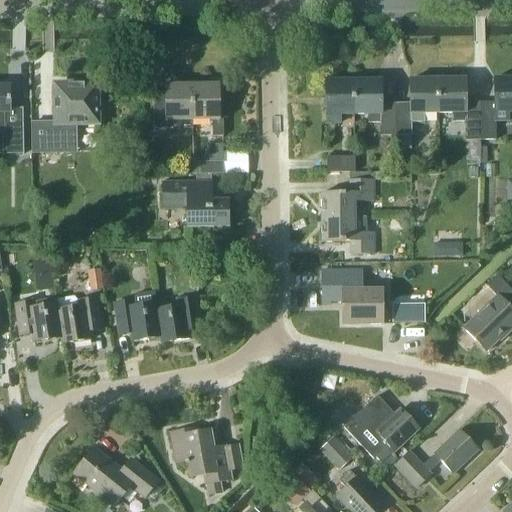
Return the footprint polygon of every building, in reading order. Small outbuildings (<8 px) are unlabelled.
[(479,104),(480,141),(483,141),(494,140),(494,123),(507,122),(507,114),(511,113),(511,78),(494,79),(494,104),(479,104)] [(395,105),(395,136),(410,136),(410,128),(410,124),(423,123),(423,115),(426,115),(437,115),(436,80),(409,80),(409,101),(409,105),(395,105)] [(465,141),(480,141),(479,104),(464,104),(464,80),(436,80),(437,115),(451,115),(451,123),(465,123),(465,141)] [(338,116),(353,116),(353,81),(325,82),(326,125),(339,125),(338,116)] [(395,136),(395,105),(380,105),(380,81),(353,81),(353,116),(367,116),(367,124),(379,124),(380,136),(395,136)] [(97,124),(98,86),(55,86),(55,120),(55,124),(48,124),(33,125),(33,154),(60,154),(60,141),(76,141),(75,124),(88,124),(97,124)] [(192,122),(191,86),(164,86),(164,93),(152,93),(153,130),(166,130),(166,122),(192,122)] [(191,86),(192,122),(211,121),(211,137),(223,137),(223,120),(218,120),(218,86),(191,86)] [(0,128),(0,135),(0,157),(1,157),(1,155),(21,155),(21,156),(21,134),(21,110),(9,110),(9,88),(0,87),(0,128)] [(326,158),(326,174),(348,173),(350,173),(355,173),(355,169),(355,158),(326,158)] [(195,175),(211,175),(211,174),(223,174),(223,163),(199,164),(199,175),(195,175)] [(211,182),(211,175),(195,175),(195,183),(161,183),(160,212),(186,212),(186,228),(228,228),(228,201),(211,201),(211,182)] [(320,195),(320,219),(354,218),(353,202),(373,201),(372,180),(348,181),(349,194),(346,194),(320,195)] [(354,233),(354,218),(320,219),(320,244),(349,243),(349,255),(373,254),(373,233),(354,233)] [(446,244),(432,245),(432,258),(449,257),(449,251),(449,247),(446,244)] [(40,260),(41,289),(59,288),(58,259),(40,260)] [(105,290),(102,271),(87,273),(90,292),(105,290)] [(362,291),(361,272),(321,272),(321,306),(328,306),(329,302),(341,302),(341,324),(381,324),(381,291),(362,291)] [(511,305),(511,291),(497,276),(486,286),(496,297),(463,329),(486,352),(504,335),(506,336),(511,329),(511,312),(509,309),(511,305)] [(155,311),(153,293),(135,296),(132,302),(113,304),(118,336),(128,335),(129,339),(129,343),(158,339),(159,339),(155,311)] [(74,297),(54,300),(60,340),(59,340),(59,345),(89,341),(88,333),(101,331),(96,298),(76,302),(74,297)] [(159,339),(158,339),(159,344),(189,340),(188,333),(200,331),(195,299),(176,302),(177,308),(157,311),(155,311),(159,339)] [(60,340),(54,300),(33,302),(14,305),(19,338),(31,336),(32,344),(59,340),(60,340)] [(380,465),(381,464),(393,452),(393,453),(418,430),(400,411),(395,416),(377,397),(342,428),(371,460),(374,458),(377,462),(380,465)] [(223,495),(221,484),(230,483),(228,473),(243,470),(239,446),(224,448),(211,451),(209,433),(196,435),(195,431),(168,435),(173,466),(183,464),(184,466),(187,465),(189,475),(202,473),(204,487),(206,487),(207,498),(223,495)] [(476,451),(459,432),(422,467),(409,453),(394,466),(416,490),(431,476),(428,473),(441,462),(452,475),(476,451)] [(352,458),(334,438),(319,452),(338,472),(352,458)] [(163,491),(155,485),(157,482),(129,461),(121,471),(92,450),(73,476),(114,507),(129,487),(144,498),(147,495),(155,501),(163,491)] [(319,483),(300,463),(292,471),(311,490),(319,483)] [(355,479),(348,472),(339,482),(345,488),(337,496),(351,511),(376,511),(382,506),(356,478),(355,479)] [(310,493),(294,476),(279,490),(295,507),(310,493)] [(265,506),(265,500),(260,495),(253,503),(260,511),(265,506)] [(313,511),(304,503),(297,509),(299,511),(313,511)]
